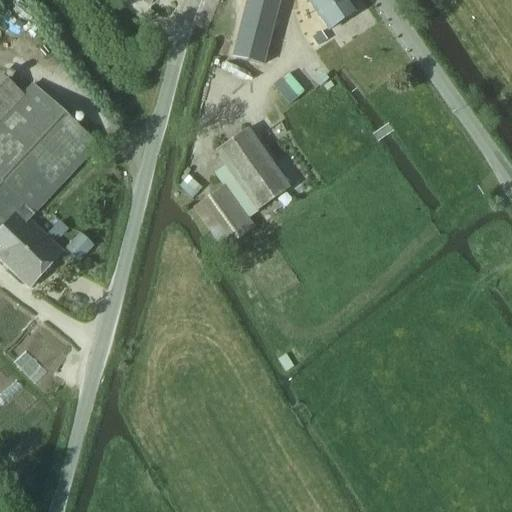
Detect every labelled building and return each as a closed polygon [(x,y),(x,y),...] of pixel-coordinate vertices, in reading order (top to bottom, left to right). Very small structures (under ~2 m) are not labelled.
[(262,64),(280,1),(275,0),(246,0),(231,55),(262,64)] [(307,0),(328,31),(355,14),(346,0),(307,0)] [(323,44),(324,38),(321,33),(312,39),(317,47),(323,44)] [(6,78),(0,84),(0,245),(28,215),(31,218),(97,148),(32,86),(24,95),(6,78)] [(256,212),(288,190),(246,131),(215,153),(256,212)] [(221,251),(253,228),(224,188),(192,211),(221,251)] [(0,262),(10,272),(44,236),(34,226),(37,223),(31,218),(28,215),(0,245),(0,262)] [(79,235),(64,251),(78,264),(93,248),(79,235)] [(44,236),(10,272),(28,289),(62,253),(44,236)]
